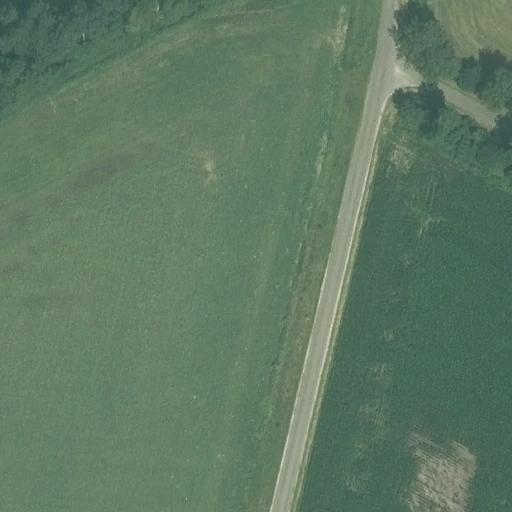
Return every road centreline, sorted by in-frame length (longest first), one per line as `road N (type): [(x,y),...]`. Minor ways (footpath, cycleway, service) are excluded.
road 1 (unclassified): [(278,511),(382,61)]
road 2 (unclassified): [(511,132),(382,61)]
